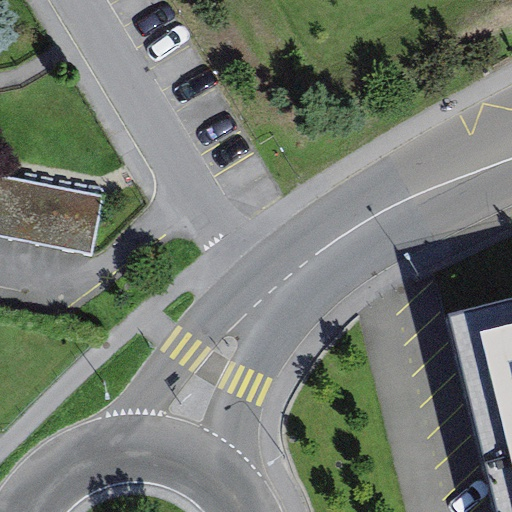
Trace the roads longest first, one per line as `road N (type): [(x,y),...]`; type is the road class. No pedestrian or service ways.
road 1 (residential): [(275,291),(238,246),(94,0)]
road 2 (secondary): [(511,156),(402,201),(275,291)]
road 3 (secondary): [(256,305),(201,349),(128,448)]
road 4 (secondary): [(238,483),(256,305)]
